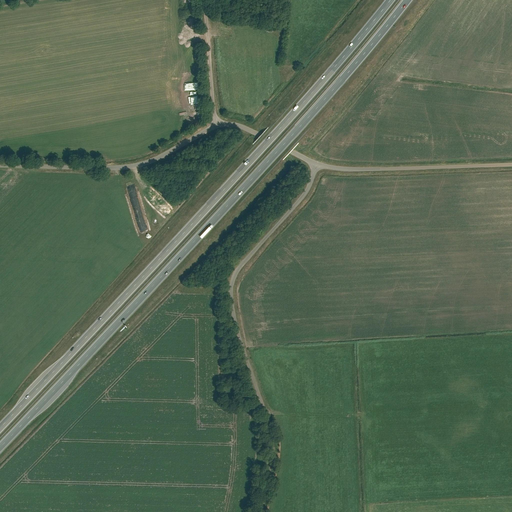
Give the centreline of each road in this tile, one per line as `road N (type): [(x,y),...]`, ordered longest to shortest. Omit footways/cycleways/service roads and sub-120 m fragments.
road 1 (trunk): [(0,447),(407,0)]
road 2 (trunk): [(390,0),(0,427)]
road 3 (unclassified): [(259,511),(270,440),(236,330),(231,282),(306,191),(317,163)]
road 4 (unclassified): [(217,125),(126,167),(0,165)]
road 5 (unclassified): [(317,163),(511,164)]
road 6 (unclassified): [(217,125),(204,0)]
